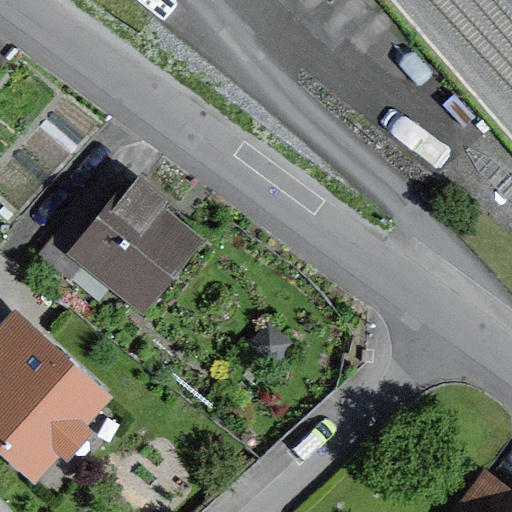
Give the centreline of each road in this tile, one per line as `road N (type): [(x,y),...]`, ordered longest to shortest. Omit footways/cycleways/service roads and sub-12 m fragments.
road 1 (unclassified): [(456,331),(6,0)]
road 2 (residential): [(262,511),(456,331)]
